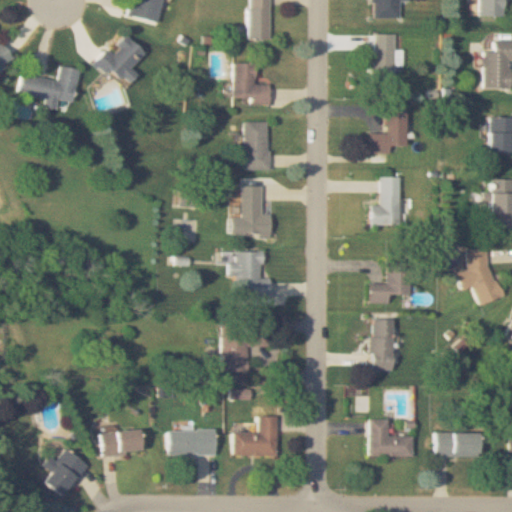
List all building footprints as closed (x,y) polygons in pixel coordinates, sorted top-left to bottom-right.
[(164,0),(133,0),(130,17),(160,23),(164,0)] [(272,41),(271,0),(249,0),(250,41),(272,41)] [(396,2),(406,2),(405,0),(371,0),(371,18),(396,18),(396,2)] [(473,0),(474,17),(498,17),(497,0),(473,0)] [(368,85),(390,85),(391,34),(369,34),(368,85)] [(132,69),(147,54),(128,36),(111,54),(107,49),(93,64),(106,76),(113,70),(130,86),(140,77),(132,69)] [(0,71),(14,64),(0,37),(0,71)] [(505,89),(505,41),(486,41),(486,51),(478,51),(478,89),(505,89)] [(234,105),(271,105),(271,86),(257,86),(257,64),(234,64),(234,105)] [(47,99),(45,107),(57,109),(59,101),(74,104),(80,70),(60,67),(58,81),(20,74),(17,94),(47,99)] [(402,108),(379,107),(379,134),(365,133),(364,152),(385,153),(385,147),(401,147),(402,108)] [(482,154),(511,154),(511,118),(482,118),(482,154)] [(245,171),(264,171),(264,122),(245,122),(245,171)] [(395,226),(395,177),(374,177),(374,205),(365,205),(365,226),(395,226)] [(507,231),(508,180),(484,179),(484,231),(507,231)] [(265,238),(265,215),(256,215),(256,187),(234,187),(234,238),(265,238)] [(464,268),(448,273),(454,290),(467,286),(473,305),(495,298),(478,246),(458,253),(464,268)] [(265,301),(265,279),(257,279),(257,251),(221,252),(221,277),(233,277),(233,301),(265,301)] [(404,297),(404,261),(380,261),(379,283),(363,283),(363,303),(383,303),(383,297),(404,297)] [(511,303),(509,303),(497,339),(511,343),(511,303)] [(365,319),(364,371),(388,371),(388,319),(365,319)] [(241,347),(264,347),(264,326),(216,326),(217,374),(242,373),(241,347)] [(250,432),(226,432),(226,457),(270,457),(270,416),(250,416),(250,432)] [(362,419),(363,457),(407,456),(407,436),(382,436),(381,419),(362,419)] [(98,431),(100,455),(142,451),(140,427),(98,431)] [(160,455),(209,455),(209,430),(160,430),(160,455)] [(428,457),(472,457),(472,433),(428,433),(428,457)] [(511,455),(511,434),(502,434),(502,456),(511,455)] [(50,455),(43,464),(51,470),(43,481),(62,496),(86,464),(64,447),(55,459),(50,455)]
